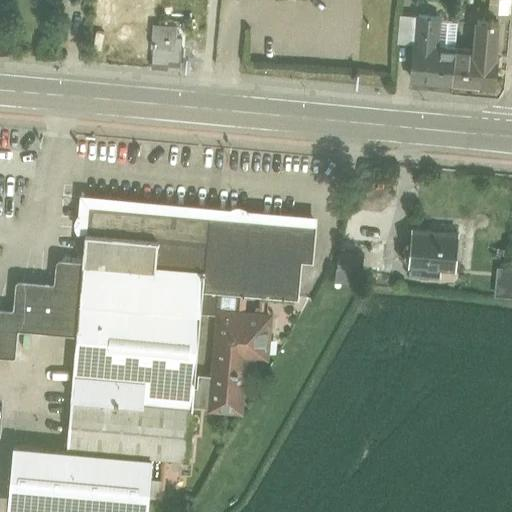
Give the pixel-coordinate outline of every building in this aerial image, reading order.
[(441,12),(421,10),(418,37),(439,39),(441,12)] [(500,17),(479,15),(477,43),(498,45),(500,17)] [(177,21),(155,19),(153,39),(175,41),(177,21)] [(418,37),(416,37),(413,72),(454,76),(458,41),(439,39),(418,37)] [(477,43),(458,41),(454,76),(496,80),(499,45),(498,45),(477,43)] [(318,217),(91,197),(89,225),(88,225),(85,250),(86,250),(80,320),(70,441),(154,447),(191,451),(203,304),(205,282),(220,283),(301,290),(304,253),(315,254),(318,217)] [(460,224),(415,221),(413,237),(412,237),(409,238),(407,239),(406,240),(405,241),(404,244),(404,246),(404,248),(405,250),(407,252),(408,253),(412,254),(412,257),(456,261),(460,224)] [(365,248),(341,246),(339,260),(363,262),(365,248)] [(59,280),(25,277),(23,278),(20,304),(18,306),(1,304),(0,305),(0,347),(16,349),(18,347),(21,315),(80,320),(85,250),(68,248),(64,251),(64,256),(63,256),(61,278),(59,280)] [(220,283),(205,282),(203,304),(218,306),(220,283)] [(271,307),(222,303),(217,367),(201,366),(199,397),(214,398),(214,399),(235,401),(237,384),(243,385),(246,343),(266,344),(266,346),(267,346),(271,307)] [(148,511),(154,447),(70,441),(15,436),(9,505),(93,511),(148,511)]
